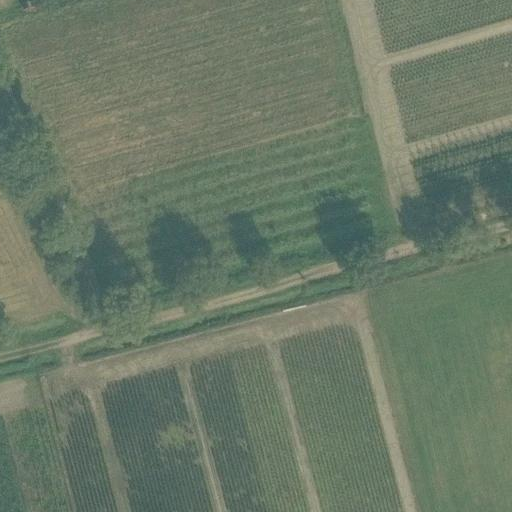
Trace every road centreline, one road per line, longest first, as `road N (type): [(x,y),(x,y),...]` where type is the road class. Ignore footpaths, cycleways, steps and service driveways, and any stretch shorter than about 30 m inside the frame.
road 1 (track): [(511,224),(0,357)]
road 2 (track): [(0,87),(112,327)]
